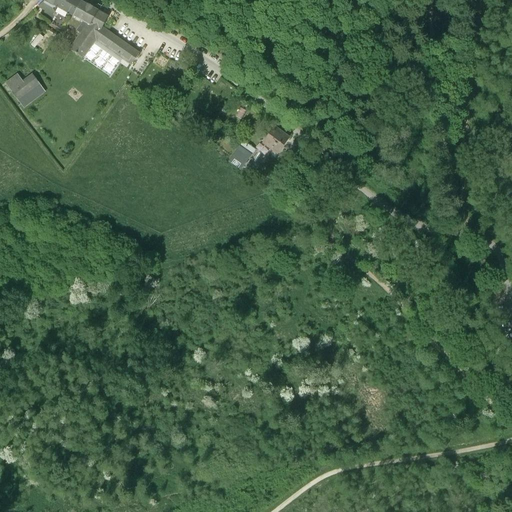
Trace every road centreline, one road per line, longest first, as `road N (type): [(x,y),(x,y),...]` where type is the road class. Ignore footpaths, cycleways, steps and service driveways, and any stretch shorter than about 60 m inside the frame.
road 1 (unclassified): [(511,276),(495,244),(417,225),(237,82),(107,0)]
road 2 (track): [(351,177),(333,230),(340,249),(511,421)]
road 3 (track): [(275,511),(332,472),(511,439)]
road 4 (unknown): [(436,0),(436,65),(463,210)]
